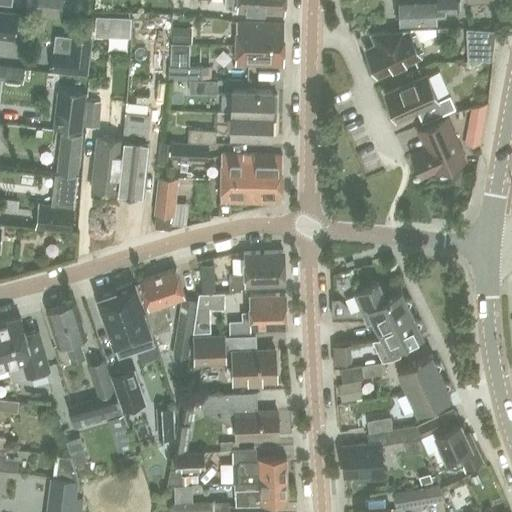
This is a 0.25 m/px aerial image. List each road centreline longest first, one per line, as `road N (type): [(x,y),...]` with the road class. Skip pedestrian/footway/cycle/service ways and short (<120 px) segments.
road 1 (residential): [(0,291),(247,224),(308,227)]
road 2 (residential): [(321,511),(308,227)]
road 3 (residential): [(308,227),(313,0)]
road 4 (tertiary): [(511,434),(490,336),(488,242)]
road 5 (residential): [(308,227),(488,242)]
road 6 (tertiary): [(488,242),(511,109)]
